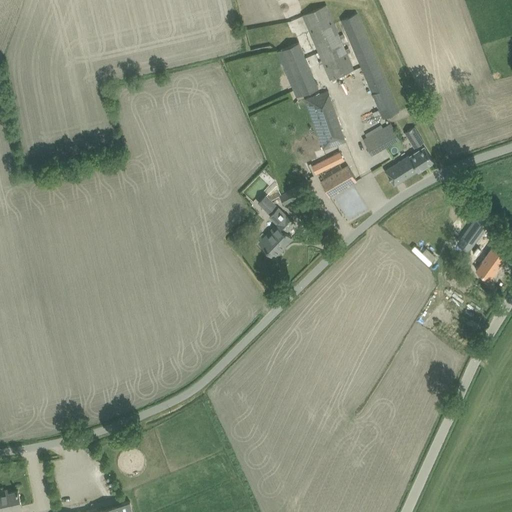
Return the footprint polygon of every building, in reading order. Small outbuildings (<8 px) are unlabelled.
[(330,79),(354,69),(326,5),(303,14),(330,79)] [(357,13),(348,17),(342,20),(383,118),(399,111),(357,13)] [(297,97),(319,87),(299,41),(277,51),(297,97)] [(324,149),(346,141),(328,90),(306,98),(324,149)] [(391,123),(385,127),(393,141),(399,138),(391,123)] [(414,126),(406,132),(405,132),(415,147),(424,142),(414,126)] [(412,153),(385,170),(394,185),(418,170),(419,171),(434,161),(424,147),(416,152),(412,154),(412,153)] [(312,164),(316,173),(345,159),(341,150),(312,164)] [(321,181),(324,187),(330,196),(357,180),(352,171),(348,165),(321,181)] [(280,195),(285,205),(307,193),(301,183),(280,195)] [(258,203),(268,213),(277,204),(266,194),(258,203)] [(261,243),(268,250),(275,257),(282,250),(281,249),(292,237),(286,232),(295,223),(286,214),(278,207),(269,216),(276,224),(271,230),(273,232),(261,243)] [(470,248),(491,220),(480,212),(459,241),(470,248)] [(337,229),(341,227),(338,220),(333,222),(337,229)] [(326,221),(322,225),(326,230),(330,226),(326,221)] [(476,269),(482,273),(490,279),(506,256),(493,247),(476,269)] [(2,491),(0,490),(0,511),(6,511),(6,510),(22,506),(18,490),(2,494),(2,491)] [(132,511),(130,501),(78,511),(132,511)]
